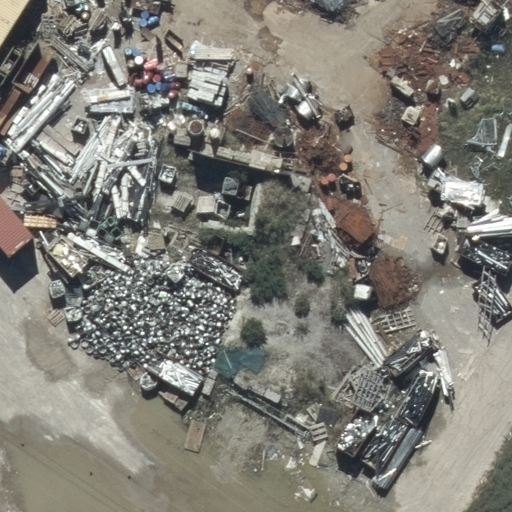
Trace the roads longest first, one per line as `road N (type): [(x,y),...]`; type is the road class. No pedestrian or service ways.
road 1 (track): [(214,0),(352,160),(497,400)]
road 2 (track): [(144,0),(0,245)]
road 3 (track): [(101,511),(49,458),(0,371)]
road 4 (track): [(511,392),(465,416),(428,453),(404,511)]
